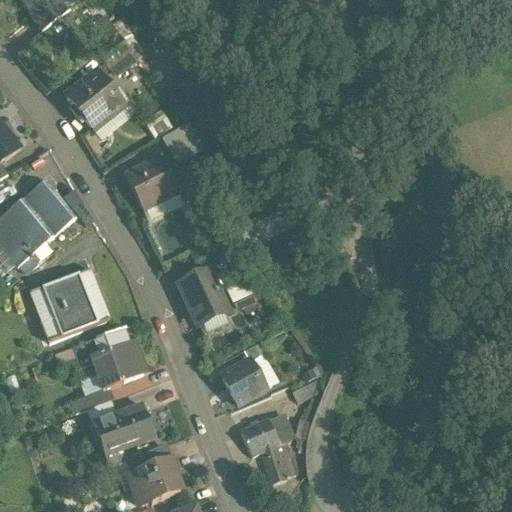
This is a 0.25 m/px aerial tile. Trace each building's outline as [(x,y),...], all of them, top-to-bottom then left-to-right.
[(15,0),(33,22),(35,20),(46,33),(65,18),(50,0),(15,0)] [(125,71),(144,61),(132,39),(114,50),(125,71)] [(98,79),(66,104),(91,137),(110,123),(106,118),(120,107),(98,79)] [(0,128),(0,166),(19,152),(0,128)] [(159,165),(124,184),(142,219),(162,209),(159,203),(175,195),(159,165)] [(0,170),(0,185),(8,181),(0,170)] [(0,225),(0,226),(31,263),(76,224),(44,187),(0,225)] [(31,263),(0,226),(0,225),(0,224),(0,255),(17,275),(20,273),(31,263)] [(216,248),(191,263),(199,277),(224,262),(216,248)] [(31,263),(20,273),(27,281),(38,271),(31,263)] [(89,277),(79,281),(98,332),(108,328),(89,277)] [(226,320),(208,280),(179,293),(197,333),(226,320)] [(79,281),(41,295),(51,322),(61,346),(98,332),(79,281)] [(51,322),(40,327),(49,350),(61,346),(51,322)] [(125,334),(94,345),(101,359),(130,348),(125,334)] [(101,359),(93,362),(105,396),(123,390),(123,388),(142,380),(131,348),(130,348),(101,359)] [(223,371),(229,382),(249,370),(259,364),(253,354),(223,371)] [(265,399),(249,370),(229,382),(223,385),(239,414),(265,399)] [(316,387),(292,397),(297,409),(321,398),(316,387)] [(85,416),(111,407),(107,397),(69,410),(73,421),(85,416)] [(111,407),(85,416),(90,429),(116,420),(111,407)] [(143,416),(134,420),(132,414),(116,420),(118,426),(113,428),(124,456),(155,444),(143,416)] [(116,420),(90,429),(103,464),(124,456),(113,428),(118,426),(116,420)] [(281,421),(266,428),(277,452),(284,449),(292,445),(281,421)] [(266,428),(240,440),(251,464),(261,460),(277,452),(266,428)] [(277,452),(261,460),(270,491),(285,486),(285,484),(295,481),(291,469),(284,449),(277,452)] [(171,464),(131,479),(137,494),(131,497),(136,511),(149,505),(152,511),(179,500),(171,480),(177,478),(171,464)]
